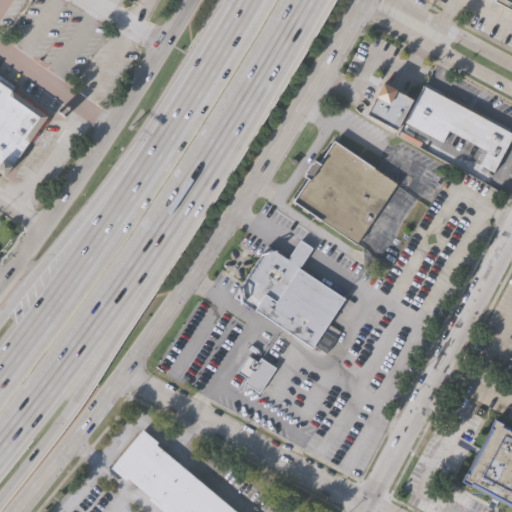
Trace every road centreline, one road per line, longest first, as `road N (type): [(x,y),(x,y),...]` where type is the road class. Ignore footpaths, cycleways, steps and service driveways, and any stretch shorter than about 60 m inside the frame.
road 1 (secondary): [(8,511),(190,282),(364,0)]
road 2 (motorway): [(0,412),(165,184),(277,0)]
road 3 (motorway): [(266,0),(153,184),(0,397)]
road 4 (motorway): [(245,7),(99,236),(0,371)]
road 5 (motorway): [(0,444),(104,308),(240,106)]
road 6 (motorway): [(245,7),(3,312)]
road 7 (motorway): [(70,405),(240,106)]
road 8 (tertiary): [(511,234),(363,511)]
road 9 (residential): [(382,511),(124,372)]
road 10 (secondary): [(190,0),(79,174)]
road 11 (secondary): [(79,174),(0,278)]
road 12 (motorway): [(240,106),(299,0)]
